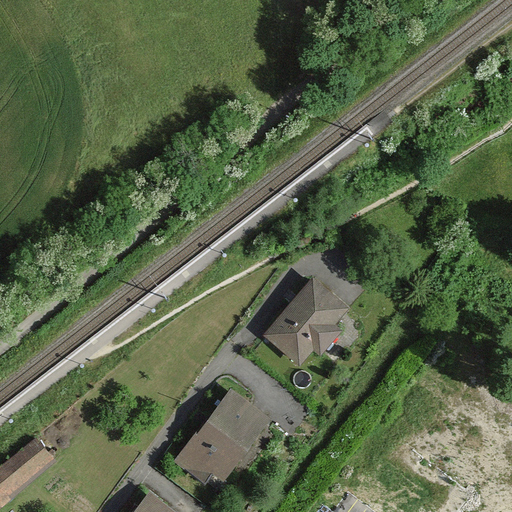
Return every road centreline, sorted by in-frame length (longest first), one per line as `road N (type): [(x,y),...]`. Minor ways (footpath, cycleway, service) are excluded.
road 1 (track): [(0,350),(426,0)]
road 2 (residential): [(113,511),(302,245),(353,283)]
